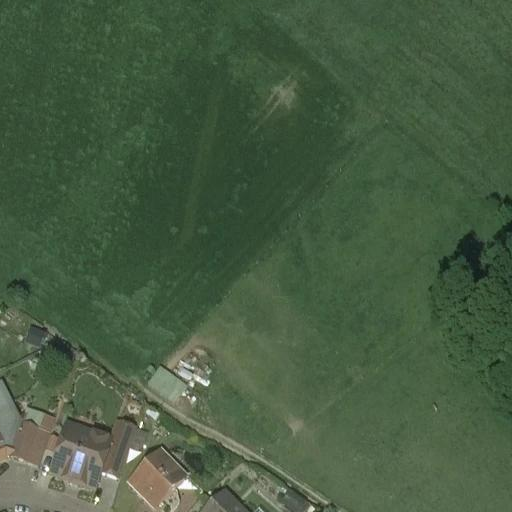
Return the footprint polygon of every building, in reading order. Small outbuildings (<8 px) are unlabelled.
[(149,384),(176,403),(189,386),(162,367),(149,384)] [(48,440),(20,431),(10,461),(27,467),(28,463),(38,467),(48,440)] [(109,446),(67,431),(50,478),(67,484),(66,485),(67,485),(68,485),(69,485),(69,484),(79,487),(78,488),(79,489),(80,490),(80,489),(94,493),(100,477),(110,446),(109,446)] [(130,450),(110,442),(109,446),(110,446),(100,477),(119,483),(130,450)] [(160,457),(129,488),(153,511),(154,511),(184,482),(160,457)]
